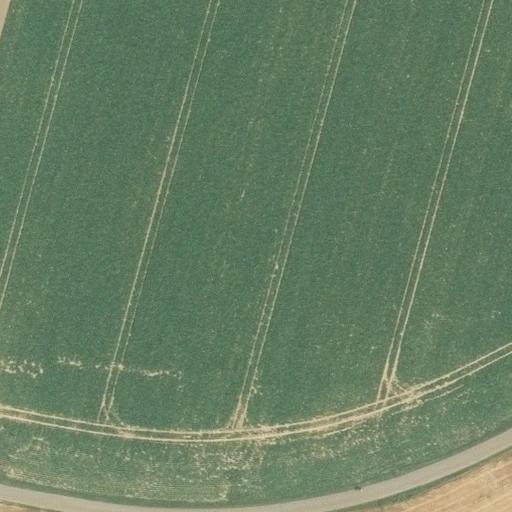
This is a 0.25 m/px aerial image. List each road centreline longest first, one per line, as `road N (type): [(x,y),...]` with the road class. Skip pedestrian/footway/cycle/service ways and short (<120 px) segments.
road 1 (unclassified): [(325,511),(420,485),(511,444)]
road 2 (unclassified): [(0,490),(122,511)]
